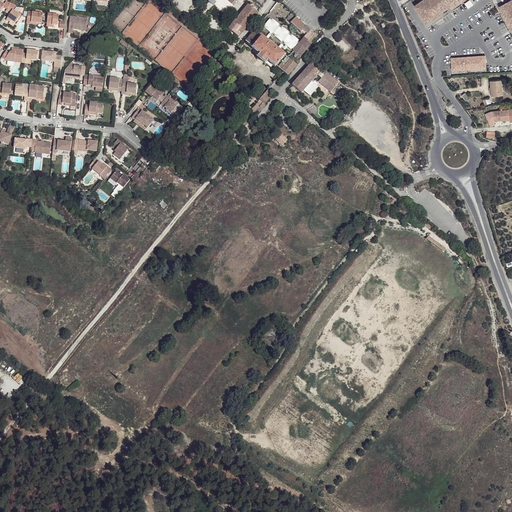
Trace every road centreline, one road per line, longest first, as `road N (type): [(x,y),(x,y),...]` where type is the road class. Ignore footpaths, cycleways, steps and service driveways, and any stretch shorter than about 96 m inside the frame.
road 1 (residential): [(0,111),(119,130),(149,152),(186,106)]
road 2 (track): [(511,388),(476,266)]
